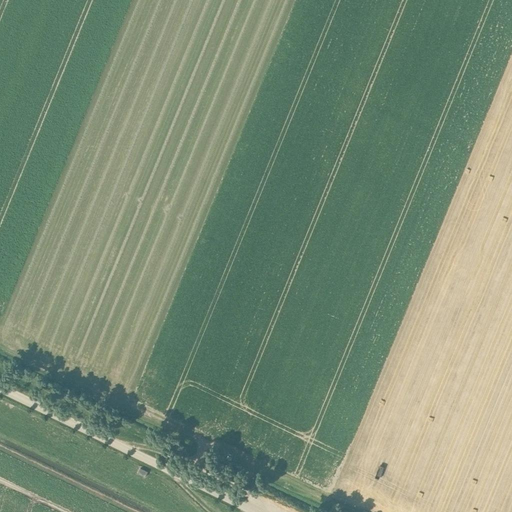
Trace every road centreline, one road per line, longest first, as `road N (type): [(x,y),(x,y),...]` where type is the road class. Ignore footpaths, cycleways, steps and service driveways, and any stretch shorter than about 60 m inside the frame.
road 1 (unclassified): [(254,511),(0,388)]
road 2 (track): [(118,446),(150,448),(206,470),(247,493),(256,511)]
